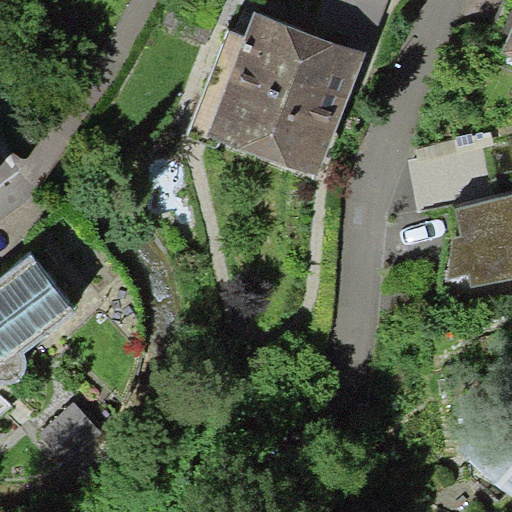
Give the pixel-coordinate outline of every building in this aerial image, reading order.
[(387,0),(323,0),(310,32),(365,54),(387,0)] [(310,32),(254,11),(207,137),(317,178),(365,54),(310,32)] [(511,25),(501,52),(511,56),(511,25)] [(408,160),(416,212),(453,206),(489,198),(478,148),(408,160)] [(511,193),(489,198),(453,206),(458,237),(451,238),(446,281),(467,276),(470,289),(511,280),(511,193)] [(76,311),(31,254),(0,278),(0,382),(4,383),(9,383),(13,382),(18,380),(22,376),(25,372),(26,367),(27,362),(26,356),(25,351),(76,311)] [(511,495),(511,356),(505,351),(437,431),(511,495)] [(103,432),(74,401),(39,434),(67,465),(103,432)]
